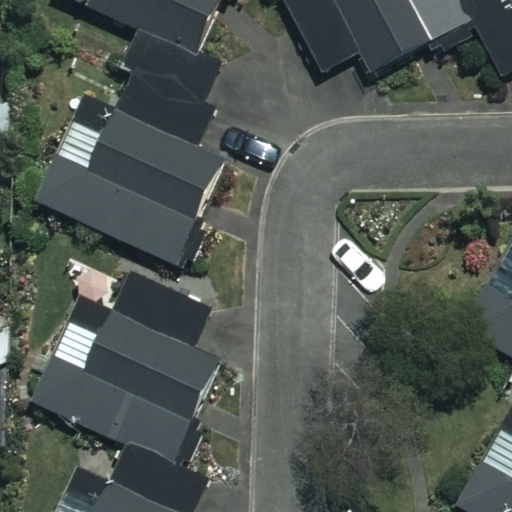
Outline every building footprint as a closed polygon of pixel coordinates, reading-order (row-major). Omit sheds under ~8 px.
[(219,0),(56,0),(55,3),(191,64),(219,0)] [(465,29),(457,14),(450,0),(280,0),(319,81),(357,63),(364,79),(438,44),(465,29)] [(465,29),(495,84),(511,75),(511,0),(482,0),(457,14),(465,29)] [(172,268),(217,165),(183,151),(211,85),(143,56),(104,145),(70,131),(36,210),(172,268)] [(511,365),(511,271),(499,266),(462,341),(511,365)] [(125,449),(171,468),(215,366),(190,355),(207,315),(129,282),(112,322),(76,307),(33,409),(125,449)] [(0,339),(0,370),(10,367),(0,339)] [(511,511),(511,415),(458,511),(511,511)] [(171,468),(125,449),(107,493),(73,479),(59,511),(198,511),(210,484),(171,468)]
